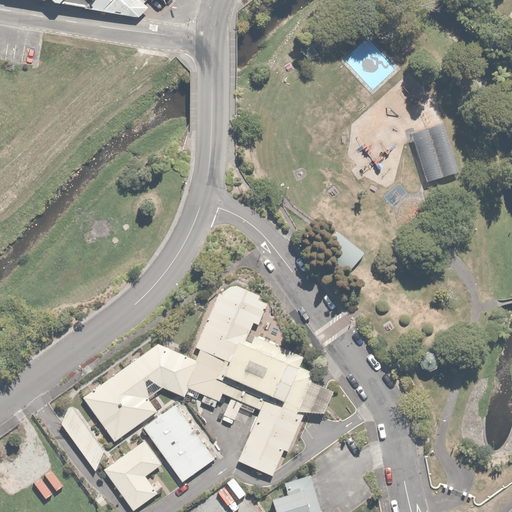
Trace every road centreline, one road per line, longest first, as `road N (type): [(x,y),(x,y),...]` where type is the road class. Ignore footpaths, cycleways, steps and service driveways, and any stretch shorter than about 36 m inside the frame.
road 1 (residential): [(412,511),(381,397),(257,229),(203,200)]
road 2 (unclassified): [(203,200),(149,291),(0,405)]
road 3 (unclassified): [(0,8),(213,35)]
road 4 (unclassified): [(213,35),(203,200)]
